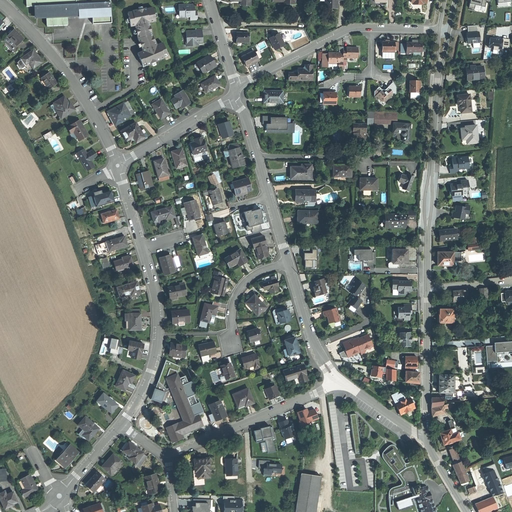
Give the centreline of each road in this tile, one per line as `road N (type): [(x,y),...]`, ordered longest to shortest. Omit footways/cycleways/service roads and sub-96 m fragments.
road 1 (residential): [(117,165),(65,71),(0,2)]
road 2 (residential): [(120,424),(151,371),(156,343),(142,248)]
road 3 (residential): [(371,27),(349,28),(235,87)]
road 4 (secondary): [(426,289),(425,434)]
road 5 (residential): [(233,97),(117,165)]
road 6 (residential): [(288,263),(310,337),(338,380)]
